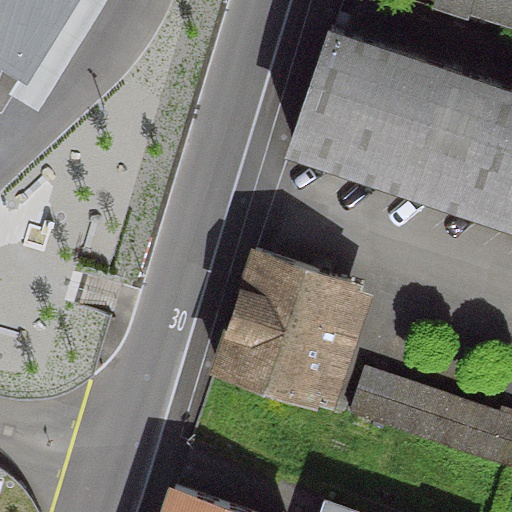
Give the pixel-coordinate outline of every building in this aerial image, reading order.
[(0,0),(0,68),(27,86),(80,0),(0,0)] [(511,0),(436,0),(462,8),(463,3),(511,18),(511,0)] [(511,90),(327,25),(287,141),(511,216),(511,90)] [(346,281),(251,248),(211,363),(307,395),(307,394),(326,400),(330,387),(312,381),(346,281)] [(511,416),(354,366),(340,411),(505,464),(511,443),(511,416)] [(248,511),(170,485),(161,511),(248,511)] [(350,511),(321,502),(317,511),(350,511)]
